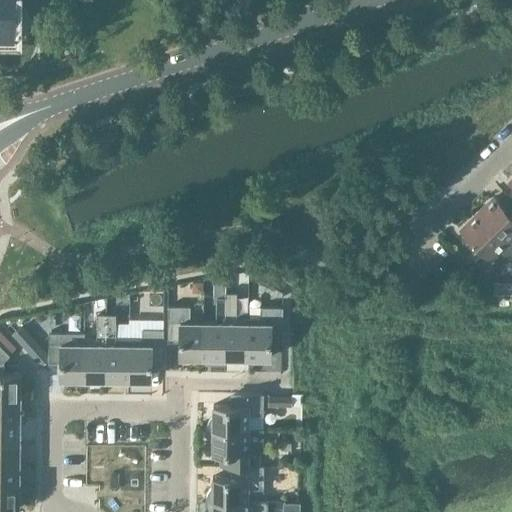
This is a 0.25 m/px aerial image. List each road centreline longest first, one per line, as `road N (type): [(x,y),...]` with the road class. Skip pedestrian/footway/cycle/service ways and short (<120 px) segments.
road 1 (tertiary): [(37,111),(372,0)]
road 2 (residential): [(78,511),(51,509),(54,416),(179,411)]
road 3 (residential): [(425,254),(413,242),(511,146)]
road 4 (residential): [(179,411),(178,384),(286,382)]
